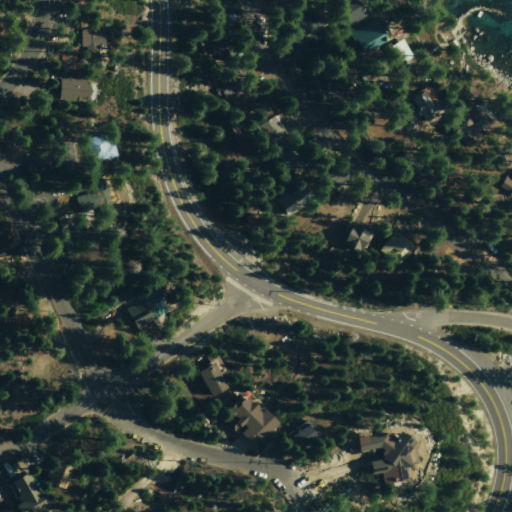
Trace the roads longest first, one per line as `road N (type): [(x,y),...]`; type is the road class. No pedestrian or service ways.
road 1 (primary): [(488,511),(503,437),(494,407),(463,364),(419,337),(254,285),(189,219),(158,132),(155,0)]
road 2 (residential): [(296,511),(298,485),(289,470),(154,436),(120,416),(101,393),(0,170)]
road 3 (residential): [(238,0),(252,43),(335,149),(511,288)]
road 4 (residential): [(0,455),(254,285)]
